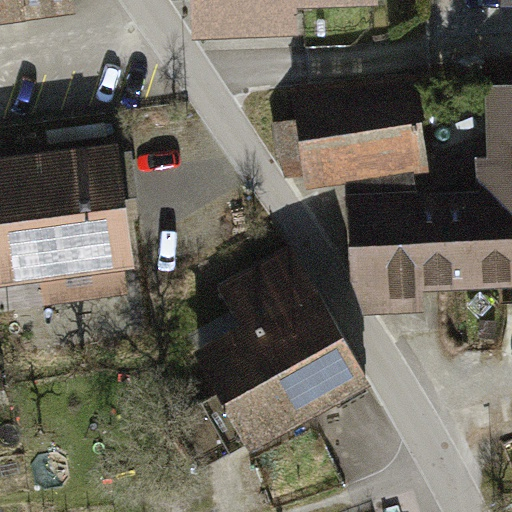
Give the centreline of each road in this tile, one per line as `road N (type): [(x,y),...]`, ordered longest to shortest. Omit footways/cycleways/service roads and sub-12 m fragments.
road 1 (residential): [(466,511),(148,0)]
road 2 (unknown): [(511,31),(384,49),(206,90)]
road 3 (track): [(446,476),(328,511)]
